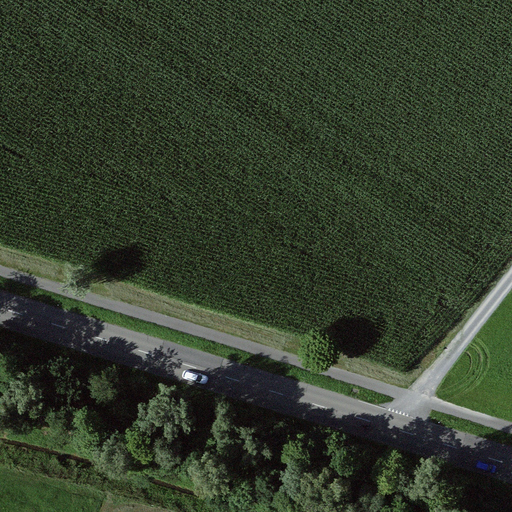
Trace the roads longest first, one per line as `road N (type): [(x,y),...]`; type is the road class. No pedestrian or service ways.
road 1 (secondary): [(511,466),(0,310)]
road 2 (track): [(394,430),(511,286)]
